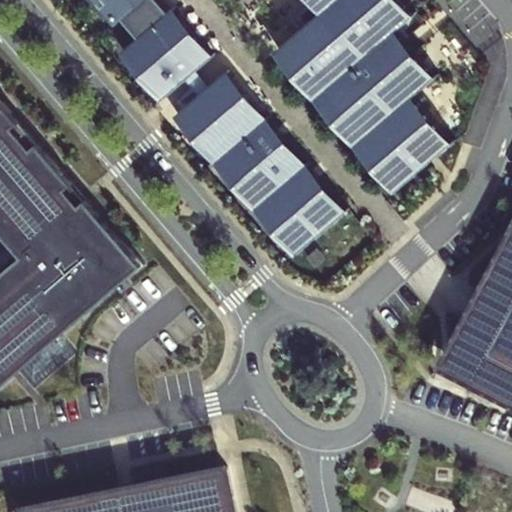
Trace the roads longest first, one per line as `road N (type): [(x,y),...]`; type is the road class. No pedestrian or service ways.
road 1 (residential): [(296,311),(26,0)]
road 2 (residential): [(0,32),(260,333)]
road 3 (residential): [(341,326),(473,198),(511,109)]
road 4 (residential): [(0,448),(260,389)]
road 5 (residential): [(316,447),(362,434),(375,406),(366,358),(341,326)]
